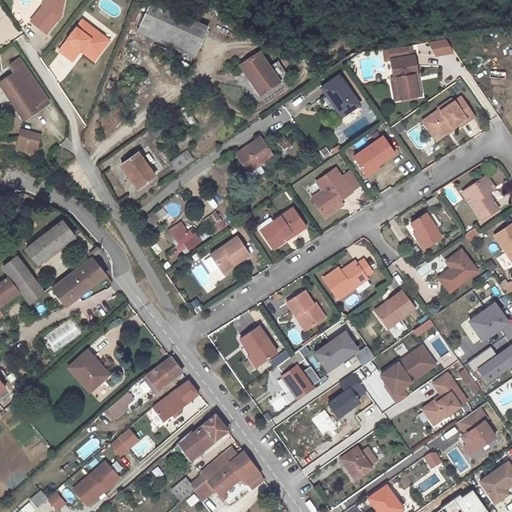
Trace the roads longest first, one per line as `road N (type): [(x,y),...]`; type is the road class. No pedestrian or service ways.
road 1 (residential): [(511,153),(497,143),(476,147),(177,340)]
road 2 (residential): [(20,39),(69,112),(78,149),(177,340)]
road 3 (unknown): [(119,222),(294,100)]
road 4 (residential): [(177,340),(303,511)]
road 5 (residential): [(119,274),(116,252),(43,174),(0,180)]
